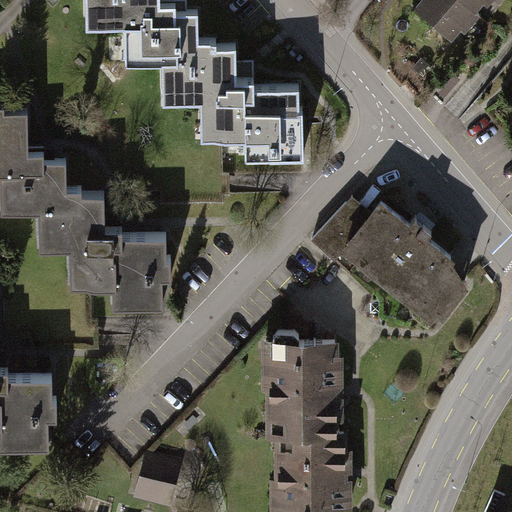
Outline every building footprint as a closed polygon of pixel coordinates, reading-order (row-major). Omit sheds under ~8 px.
[(216,61),(216,45),(216,40),(198,40),(198,11),(175,12),(175,4),(159,4),(159,0),(86,0),(87,26),(125,25),(125,62),(163,62),(216,61)] [(481,15),(477,11),(464,0),(420,0),(415,6),(453,39),(463,29),(466,32),(481,15)] [(464,0),(477,11),(486,2),(490,5),(494,0),(464,0)] [(236,45),(216,45),(216,61),(163,62),(164,101),(202,100),(203,138),(246,137),(246,157),(304,156),(303,108),(300,108),(299,86),(254,87),(254,79),(237,79),(236,45)] [(81,211),(81,194),(81,189),(66,189),(65,160),(44,161),(44,152),(28,152),(27,110),(4,111),(3,105),(0,104),(0,199),(0,212),(38,211),(81,211)] [(104,194),(81,194),(81,211),(38,211),(38,251),(69,250),(70,288),(112,287),(113,307),(164,306),(163,277),(172,277),(171,257),(167,257),(166,235),(123,236),(122,228),(105,228),(104,194)] [(346,245),(373,211),(354,194),(313,238),(336,258),(346,245)] [(411,221),(382,199),(373,211),(346,245),(431,311),(437,303),(445,309),(466,281),(455,261),(458,258),(428,235),(432,229),(415,216),(411,221)] [(308,435),(349,435),(349,430),(340,430),(340,420),(345,420),(345,355),(340,355),(340,339),(262,339),(262,391),(266,391),(266,437),(275,437),(308,437),(308,435)] [(0,448),(49,448),(48,419),(56,419),(56,399),(51,399),(51,376),(8,377),(8,369),(0,369),(0,448)] [(349,449),(349,435),(308,435),(308,437),(275,437),(275,478),(271,478),(270,511),(353,511),(354,449),(349,449)] [(144,454),(134,497),(172,506),(183,457),(148,449),(144,454)]
